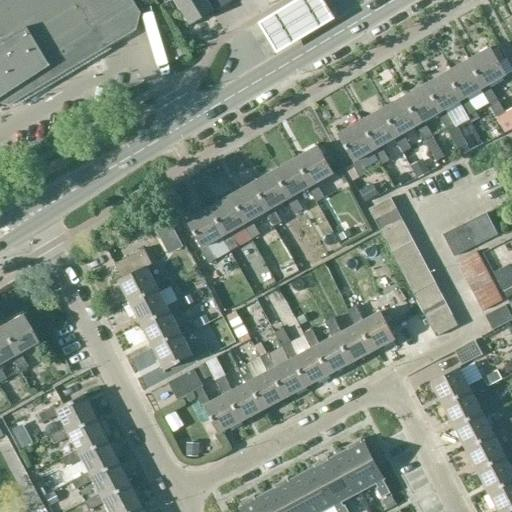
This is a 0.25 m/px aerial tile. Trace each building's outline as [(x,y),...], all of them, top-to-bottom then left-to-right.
[(0,0),(0,107),(7,109),(133,31),(137,14),(128,0),(0,0)] [(161,0),(164,3),(168,0),(171,0),(186,25),(210,11),(209,9),(203,0),(161,0)] [(203,0),(209,9),(225,0),(203,0)] [(288,0),(262,16),(263,18),(269,27),(276,40),(280,46),(332,14),(329,9),(323,0),(288,0)] [(482,89),(498,117),(507,132),(511,129),(511,109),(505,114),(497,100),(498,99),(490,85),(507,75),(491,48),(469,60),(485,87),(482,89)] [(469,60),(447,73),(463,100),(460,102),(472,123),(479,119),(476,112),(477,112),(468,97),(482,89),(485,87),(469,60)] [(463,100),(447,73),(425,85),(441,112),(439,114),(463,156),(471,152),(454,124),(447,110),(460,102),(463,100)] [(417,127),(435,158),(437,161),(444,157),(432,136),(433,136),(425,122),(439,114),(441,112),(425,85),(404,98),(420,125),(417,127)] [(404,98),(382,110),(398,138),(396,139),(404,153),(411,149),(403,135),(417,127),(420,125),(404,98)] [(398,138),(382,110),(360,122),(376,150),(374,152),(382,166),(390,161),(382,147),(396,139),(398,138)] [(376,150),(360,122),(338,135),(354,161),(351,163),(352,165),(346,169),(354,182),(369,173),(361,159),(374,152),(376,150)] [(317,146),(296,159),(312,186),(307,189),(316,203),(325,198),(316,184),(334,173),(317,146)] [(312,186),(296,159),(275,171),(291,198),(286,201),(295,215),(303,210),(295,196),(307,189),(312,186)] [(265,213),(274,227),(281,223),(273,208),(286,201),(291,198),(275,171),(253,184),(269,211),(265,213)] [(253,184),(231,196),(248,223),(243,225),(256,248),(263,244),(262,241),(259,236),(261,235),(252,220),(265,213),(269,211),(253,184)] [(373,184),(360,192),(366,202),(379,195),(373,184)] [(248,223),(231,196),(210,209),(226,235),(222,238),(230,251),(242,273),(250,268),(230,233),(243,225),(248,223)] [(370,210),(376,220),(396,209),(391,199),(370,210)] [(200,249),(209,265),(217,260),(217,259),(230,251),(222,238),(226,235),(210,209),(189,221),(204,247),(200,249)] [(402,220),(396,209),(376,220),(382,231),(402,220)] [(498,233),(485,211),(474,217),(486,239),(498,233)] [(486,239),(474,217),(464,223),(476,245),(486,239)] [(407,230),(402,220),(382,231),(387,241),(407,230)] [(476,245),(464,223),(454,228),(466,250),(476,245)] [(466,250),(454,228),(442,234),(454,256),(466,250)] [(413,241),(407,230),(387,241),(393,251),(413,241)] [(418,251),(413,241),(393,251),(398,262),(418,251)] [(115,265),(123,279),(147,267),(147,268),(152,265),(144,250),(115,265)] [(424,262),(418,251),(398,262),(404,273),(424,262)] [(457,262),(462,271),(482,261),(477,252),(457,262)] [(511,260),(509,255),(498,262),(511,283),(511,282),(511,260)] [(486,270),(482,261),(462,271),(467,281),(486,270)] [(430,273),(424,262),(404,273),(410,284),(430,273)] [(147,267),(123,279),(119,281),(131,303),(158,288),(156,285),(147,268),(147,267)] [(492,280),(486,270),(467,281),(472,291),(492,280)] [(436,284),(430,273),(410,284),(415,294),(436,284)] [(171,277),(156,285),(158,288),(131,303),(143,325),(170,310),(168,306),(161,293),(175,286),(171,277)] [(497,291),(492,280),(472,291),(478,301),(497,291)] [(441,294),(436,284),(415,294),(421,304),(441,294)] [(503,301),(497,291),(478,301),(483,311),(503,301)] [(447,305),(441,294),(421,304),(426,315),(447,305)] [(183,299),(168,306),(170,310),(143,325),(155,348),(182,333),(180,329),(172,315),(187,307),(183,299)] [(452,315),(447,305),(426,315),(432,326),(452,315)] [(505,306),(486,316),(493,329),(511,319),(505,306)] [(348,312),(355,325),(357,325),(372,352),(396,340),(381,312),(364,322),(356,307),(348,312)] [(458,326),(452,315),(432,326),(438,337),(458,326)] [(209,324),(205,316),(180,329),(182,333),(155,348),(166,370),(193,357),(194,359),(210,351),(206,344),(191,351),(184,338),(199,330),(198,329),(209,324)] [(22,317),(0,328),(0,331),(14,357),(11,358),(19,372),(27,368),(19,354),(37,344),(22,317)] [(326,323),(334,337),(337,336),(351,363),(372,352),(357,325),(355,325),(342,333),(334,319),(326,323)] [(14,357),(0,331),(0,382),(5,380),(0,370),(0,364),(11,358),(14,357)] [(329,375),(351,363),(337,336),(334,337),(320,345),(312,331),(304,335),(312,349),(314,347),(329,375)] [(314,347),(312,349),(298,356),(291,342),(290,343),(289,342),(282,345),(283,346),(291,360),(292,359),(307,387),(329,375),(314,347)] [(475,342),(456,351),(463,364),(481,355),(475,342)] [(286,398),(307,387),(292,359),(291,360),(276,368),(269,354),(268,354),(265,347),(258,351),(261,358),(268,372),(271,370),(286,398)] [(248,382),(247,383),(232,391),(225,377),(226,376),(217,358),(194,371),(200,382),(213,376),(216,381),(217,381),(224,395),(227,394),(241,422),(263,410),(248,382)] [(247,365),(246,365),(239,369),(247,383),(248,382),(263,410),(286,398),(271,370),(268,372),(255,379),(247,365)] [(443,405),(471,390),(473,394),(488,387),(483,379),(469,386),(460,369),(432,383),(443,405)] [(227,394),(224,395),(211,403),(203,389),(195,393),(203,408),(205,407),(219,433),(241,422),(227,394)] [(484,417),(499,409),(495,402),(481,409),(473,394),(471,390),(443,405),(455,427),(482,412),(484,417)] [(56,416),(63,429),(64,432),(92,417),(81,395),(54,410),(52,406),(37,414),(41,424),(56,416)] [(511,431),(507,423),(492,431),(484,417),(482,412),(455,427),(466,449),(493,434),(496,439),(511,431)] [(103,438),(92,417),(64,432),(63,429),(48,437),(53,445),(67,437),(74,451),(75,453),(103,438)] [(466,449),(478,471),(505,457),(507,462),(511,459),(511,449),(504,454),(496,439),(493,434),(466,449)] [(115,461),(103,438),(75,453),(74,451),(60,459),(64,467),(79,460),(86,474),(87,475),(115,461)] [(353,451),(342,457),(361,493),(377,484),(379,487),(377,489),(382,498),(390,494),(383,480),(386,479),(365,439),(350,448),(353,451)] [(361,493),(342,457),(332,462),(330,458),(315,466),(317,469),(340,511),(348,511),(345,506),(343,507),(341,503),(361,493)] [(505,457),(478,471),(489,493),(511,481),(511,471),(507,462),(505,457)] [(127,483),(115,461),(87,475),(86,474),(72,481),(76,489),(90,482),(97,495),(98,498),(127,483)] [(289,479),(290,479),(307,511),(339,511),(317,469),(306,474),(305,471),(289,479)] [(307,511),(290,479),(289,479),(274,487),(277,490),(266,496),(275,511),(307,511)] [(511,481),(489,493),(499,511),(510,511),(511,511),(511,481)] [(125,511),(138,505),(127,483),(98,498),(97,495),(83,503),(88,511),(102,504),(105,511),(125,511)] [(275,511),(266,496),(256,501),(254,497),(239,505),(242,511),(275,511)]
